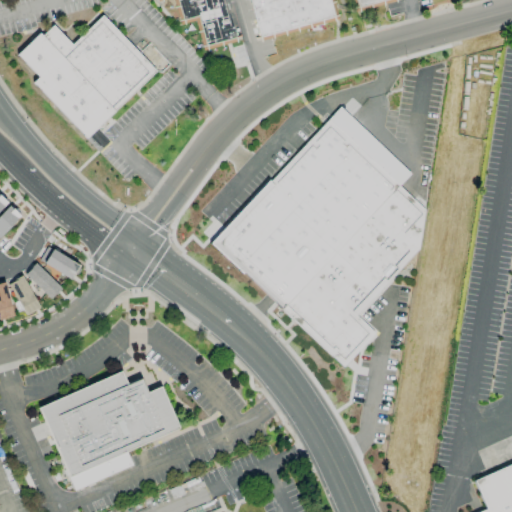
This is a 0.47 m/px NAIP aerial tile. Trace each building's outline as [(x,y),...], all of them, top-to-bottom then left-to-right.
[(155,0),(156,1),(159,0),(173,0),(180,24),(194,20),(202,50),(235,41),(224,0),(155,0)] [(247,0),(259,41),(339,20),(333,0),(247,0)] [(350,0),(354,13),(395,1),(394,0),(350,0)] [(103,14),(138,47),(155,72),(86,139),(31,83),(36,79),(17,56),(52,25),(71,44),(103,14)] [(338,108),(409,175),(398,187),(423,210),(418,249),(354,317),(373,334),(341,367),(210,245),(338,108)] [(0,235),(20,215),(0,196),(0,235)] [(38,260),(69,280),(77,266),(46,246),(38,260)] [(23,275),(49,299),(60,288),(34,264),(23,275)] [(21,316),(37,308),(21,276),(6,284),(16,302),(14,302),(21,316)] [(0,283),(0,318),(10,317),(5,283),(0,283)] [(42,411),(125,375),(131,388),(146,382),(151,395),(167,388),(185,431),(72,480),(42,411)] [(511,511),(511,467),(478,482),(492,511),(489,511),(511,511)]
